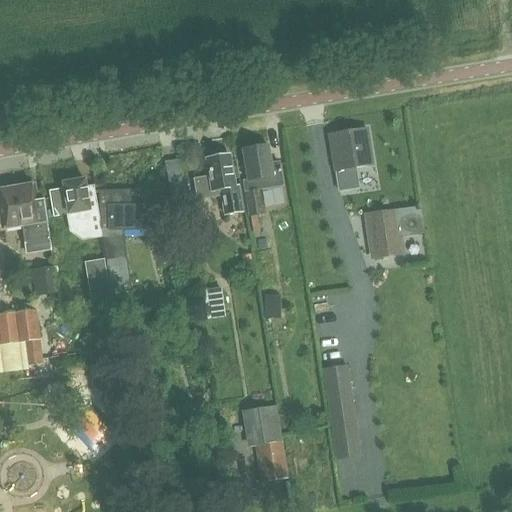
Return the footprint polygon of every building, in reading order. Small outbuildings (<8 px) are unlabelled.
[(334,170),(336,169),(339,190),(356,187),(353,167),(371,165),(366,130),(329,135),(334,170)] [(243,181),(245,191),(249,217),(266,214),(262,189),(283,185),(279,162),(271,163),(268,146),(242,150),(247,181),(243,181)] [(230,163),(230,156),(206,159),(208,177),(193,179),(196,198),(220,195),(223,215),(240,213),(237,187),(233,188),(232,180),(238,179),(236,162),(230,163)] [(171,232),(189,229),(190,229),(185,194),(180,160),(165,162),(169,196),(164,197),(169,233),(171,232)] [(54,217),(68,215),(71,232),(83,240),(101,238),(100,231),(100,214),(96,186),(90,187),(89,178),(75,181),(75,178),(65,179),(65,182),(62,182),(64,189),(50,192),(54,217)] [(51,251),(47,221),(44,200),(35,201),(32,185),(14,188),(20,226),(25,255),(51,251)] [(20,226),(14,188),(0,190),(0,209),(3,229),(20,226)] [(100,191),(100,196),(100,214),(100,231),(101,238),(110,295),(131,292),(122,231),(149,230),(148,190),(100,191)] [(399,236),(422,232),(419,209),(366,217),(373,258),(402,253),(399,236)] [(112,307),(104,261),(92,263),(98,309),(112,307)] [(52,268),(32,270),(36,297),(57,293),(52,268)] [(206,320),(225,318),(222,288),(203,291),(206,320)] [(287,317),(288,294),(271,293),(270,317),(287,317)] [(0,374),(28,371),(28,366),(40,364),(34,312),(18,314),(0,316),(0,374)] [(360,456),(347,368),(323,371),(336,459),(360,456)] [(260,483),(280,480),(274,444),(256,446),(260,483)] [(202,511),(199,491),(198,489),(183,491),(183,495),(150,501),(151,511),(202,511)]
